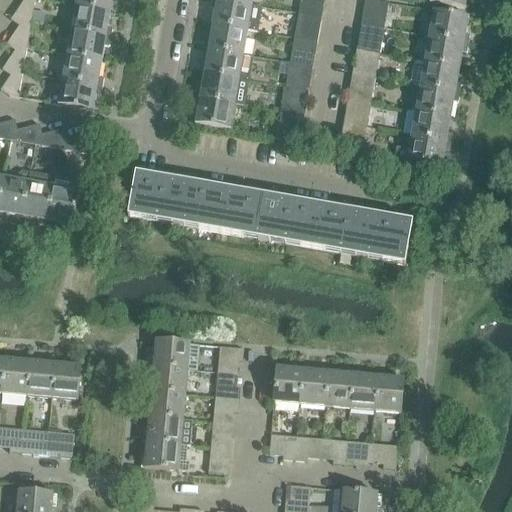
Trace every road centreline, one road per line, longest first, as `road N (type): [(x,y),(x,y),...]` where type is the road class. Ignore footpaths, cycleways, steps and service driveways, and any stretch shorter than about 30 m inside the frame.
road 1 (residential): [(418,208),(176,165),(159,153),(153,133)]
road 2 (residential): [(0,480),(260,501)]
road 3 (residential): [(0,109),(153,133)]
road 4 (residential): [(250,477),(386,479)]
road 5 (residential): [(153,133),(175,0)]
road 6 (residential): [(258,349),(250,477)]
